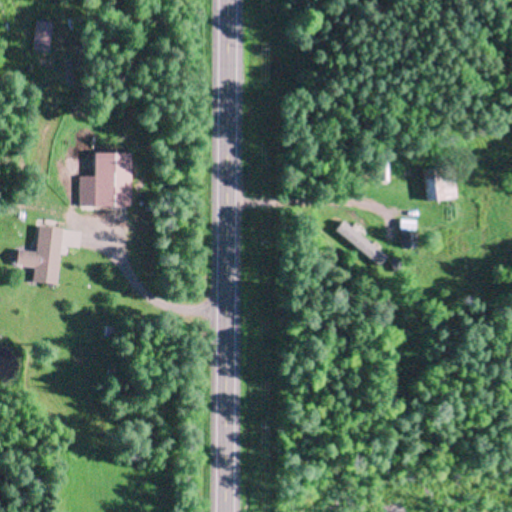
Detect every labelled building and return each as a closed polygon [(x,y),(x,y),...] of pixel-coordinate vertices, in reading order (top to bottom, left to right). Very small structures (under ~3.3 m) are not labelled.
[(130,152),(130,206),(78,205),(79,175),(93,175),(94,151),(130,152)] [(452,164),(455,196),(424,199),(420,168),(452,164)] [(413,229),(397,228),(398,218),(413,219),(413,229)] [(341,219),(349,226),(358,233),(385,256),(377,265),(333,229),(341,219)] [(37,225),(61,227),(55,283),(31,280),(33,266),(15,264),(17,248),(34,250),(37,225)] [(414,231),(414,248),(400,248),(400,231),(414,231)] [(400,268),(391,271),(387,259),(396,257),(400,268)] [(112,336),(103,335),(104,323),(113,324),(112,336)]
